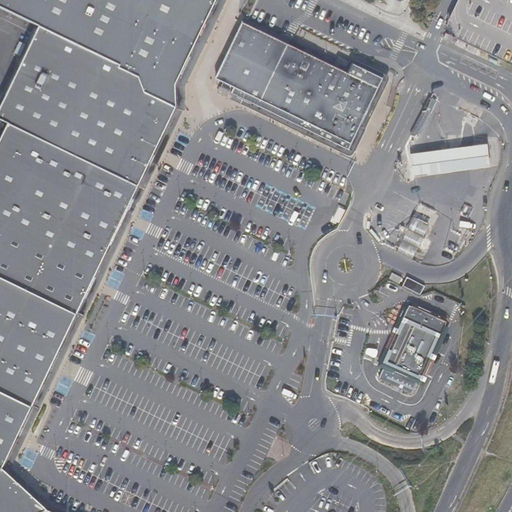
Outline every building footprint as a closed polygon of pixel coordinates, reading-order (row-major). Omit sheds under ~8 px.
[(6,0),(39,15),(18,60),(4,89),(8,91),(0,111),(0,114),(6,118),(0,130),(0,511),(55,511),(50,509),(5,467),(174,101),(173,84),(172,77),(209,0),(6,0)] [(511,0),(459,0),(450,20),(457,37),(511,62),(511,0)] [(345,142),(381,70),(335,48),(331,58),(240,14),(213,70),(255,90),(253,96),(345,142)] [(435,93),(427,90),(409,124),(410,126),(418,125),(435,93)] [(488,142),(410,153),(414,176),(491,167),(488,142)] [(382,286),(390,289),(392,284),(384,280),(382,286)] [(399,284),(395,292),(413,301),(417,292),(399,284)] [(434,341),(398,325),(379,370),(390,375),(387,383),(411,394),(413,385),(416,386),(434,341)] [(359,408),(368,413),(372,402),(362,397),(359,408)]
